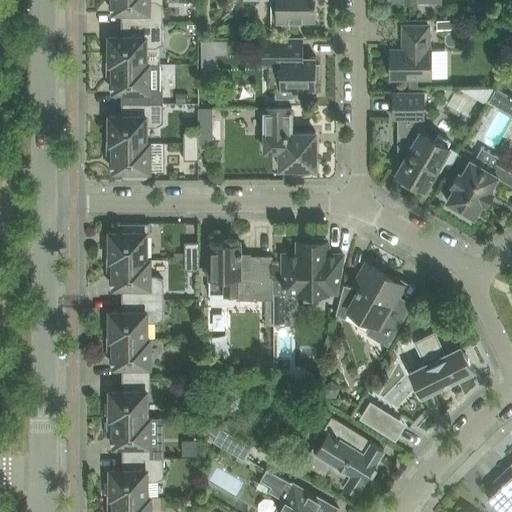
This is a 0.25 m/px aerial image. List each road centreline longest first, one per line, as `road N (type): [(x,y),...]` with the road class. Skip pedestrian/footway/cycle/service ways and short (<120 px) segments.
road 1 (residential): [(356,206),(45,208)]
road 2 (tertiary): [(45,471),(45,208)]
road 3 (tertiary): [(45,208),(44,0)]
road 4 (residential): [(359,0),(356,206)]
road 5 (residential): [(400,511),(460,432),(511,396)]
road 6 (residential): [(478,277),(356,206)]
